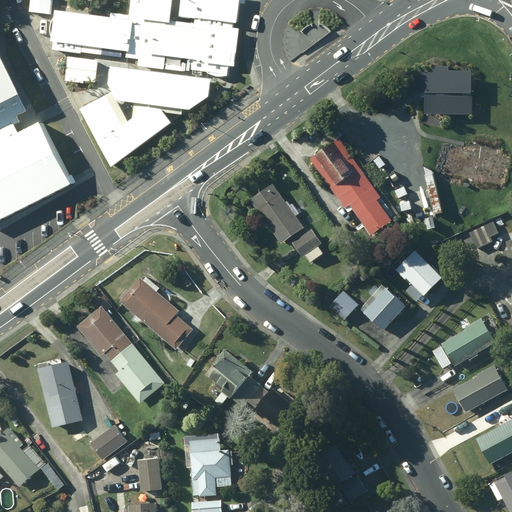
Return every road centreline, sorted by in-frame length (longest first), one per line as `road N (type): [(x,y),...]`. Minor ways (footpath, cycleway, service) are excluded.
road 1 (residential): [(445,511),(379,394),(243,289),(169,193)]
road 2 (secondary): [(169,193),(437,0)]
road 3 (secondary): [(0,312),(169,193)]
